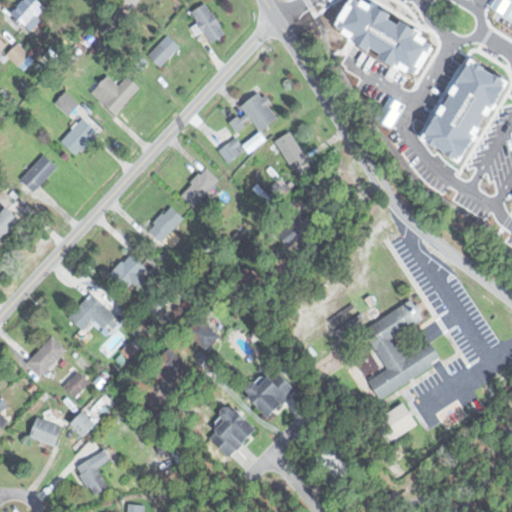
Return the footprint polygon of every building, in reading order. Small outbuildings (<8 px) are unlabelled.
[(46,6),(38,0),(22,0),(14,10),(31,25),(46,6)] [(226,35),(210,3),(194,10),(210,42),(226,35)] [(450,28),(455,36),(495,11),(490,3),(450,28)] [(377,15),(372,7),(338,31),(343,38),(377,15)] [(0,56),(4,53),(12,63),(18,58),(0,34),(0,56)] [(149,56),(161,67),(173,54),(161,43),(149,56)] [(402,56),(397,48),(360,71),(365,79),(402,56)] [(511,49),(478,72),(483,79),(511,60),(511,49)] [(119,86),(108,75),(93,92),(117,114),(141,87),(129,75),(119,86)] [(388,108),(393,116),(422,96),(417,89),(388,108)] [(80,104),(66,92),(57,103),(70,115),(80,104)] [(243,106),(248,113),(233,125),(238,131),(254,120),(262,131),(281,118),(262,92),(243,106)] [(101,134),(85,118),(62,141),(78,156),(101,134)] [(410,149),(415,157),(453,133),(448,125),(410,149)] [(298,171),(312,159),(289,132),(276,143),(298,171)] [(247,144),(253,151),(266,140),(261,133),(247,144)] [(230,163),(246,150),(236,138),(220,150),(230,163)] [(35,192),(59,167),(45,154),(22,178),(35,192)] [(481,171),(474,162),(442,190),(450,199),(481,171)] [(182,193),(195,206),(221,180),(208,167),(182,193)] [(185,218),(172,206),(149,229),(163,242),(185,218)] [(0,215),(0,241),(22,220),(9,207),(0,215)] [(301,253),(322,232),(305,215),(284,236),(301,253)] [(112,273),(127,289),(147,268),(132,253),(112,273)] [(96,318),(112,333),(124,321),(94,293),(72,316),(85,329),(96,318)] [(426,319),(416,300),(366,328),(390,369),(371,380),(381,397),(445,361),(434,342),(408,357),(396,336),(426,319)] [(209,350),(223,337),(204,317),(190,331),(209,350)] [(44,377),(70,351),(56,336),(29,362),(44,377)] [(192,367),(172,348),(156,364),(163,372),(160,375),(166,381),(170,376),(176,383),(192,367)] [(300,390),(276,367),(250,394),(274,416),(300,390)] [(2,414),(11,405),(1,395),(0,396),(0,433),(11,422),(2,414)] [(235,403),(224,413),(230,420),(213,436),(232,457),(261,431),(235,403)] [(420,425),(407,403),(378,419),(391,442),(420,425)] [(88,438),(100,425),(86,411),(73,422),(88,438)] [(65,428),(41,417),(32,437),(56,447),(65,428)] [(78,466),(94,497),(111,488),(100,468),(114,460),(108,450),(78,466)]
